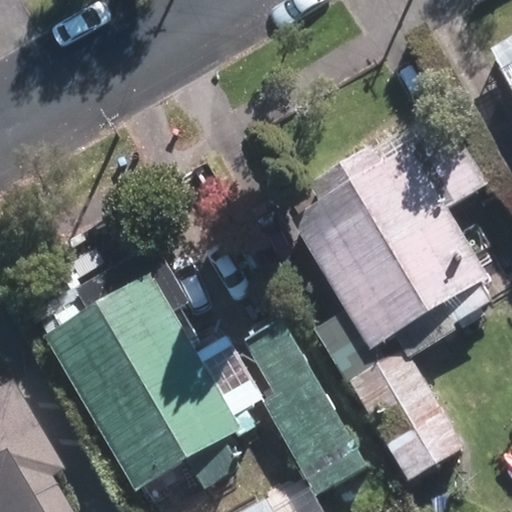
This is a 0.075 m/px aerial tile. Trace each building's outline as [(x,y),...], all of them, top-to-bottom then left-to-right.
[(511,0),(447,32),(511,164),(511,175),(482,190),(511,248),(511,0)] [(455,297),(362,143),(240,216),(333,370),(455,297)] [(26,332),(6,343),(98,509),(215,446),(123,279),(26,332)] [(416,473),(360,375),(308,404),(364,502),(416,473)] [(52,511),(0,421),(0,511),(52,511)]
